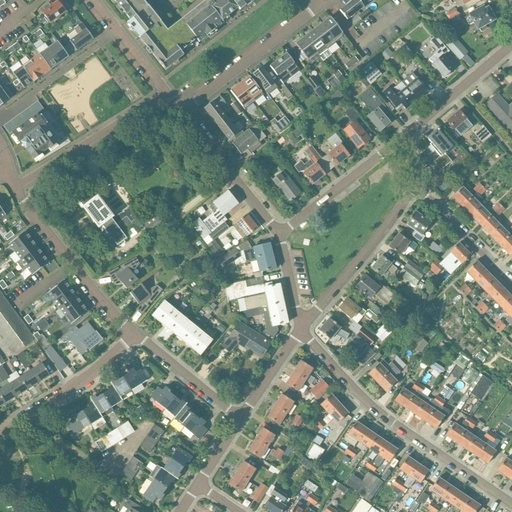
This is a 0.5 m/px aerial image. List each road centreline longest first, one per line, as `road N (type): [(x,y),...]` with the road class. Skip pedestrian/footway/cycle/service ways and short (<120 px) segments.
road 1 (residential): [(302,328),(389,421),(511,504)]
road 2 (residential): [(133,333),(22,202),(17,185)]
road 3 (unclassified): [(302,328),(417,184)]
road 4 (residential): [(182,112),(324,0)]
road 5 (residential): [(17,185),(165,92)]
road 6 (residential): [(0,432),(98,369),(133,333)]
road 7 (residential): [(280,234),(182,112)]
road 8 (unclassified): [(402,137),(280,234)]
road 9 (unclassified): [(402,137),(511,46)]
road 10 (residential): [(240,418),(133,333)]
road 11 (residential): [(511,283),(417,184)]
